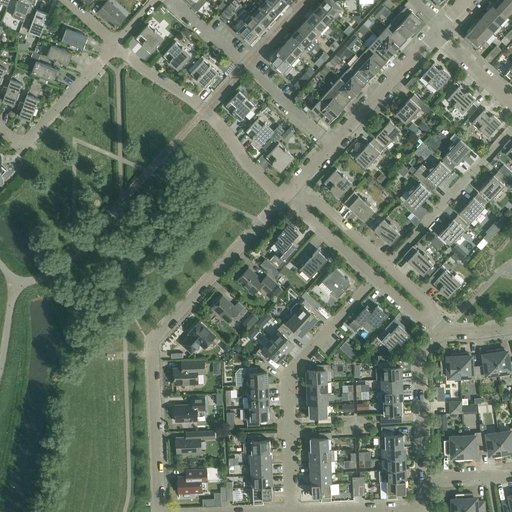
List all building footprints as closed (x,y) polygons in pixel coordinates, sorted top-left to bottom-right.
[(12,16),(24,21),(27,12),(31,14),(34,7),(30,6),(31,0),(18,0),(18,1),(17,1),(15,6),(16,7),(12,16)] [(100,0),(105,4),(97,12),(115,28),(125,17),(108,1),(108,0),(100,0)] [(185,0),(197,11),(207,0),(185,0)] [(267,0),(264,0),(259,7),(273,19),(280,11),(267,0)] [(267,0),(280,11),(287,3),(283,0),(267,0)] [(325,0),(321,5),(334,17),(341,9),(342,10),(343,9),(332,0),(325,0)] [(511,7),(504,0),(498,0),(494,5),(507,17),(511,11),(511,7)] [(406,7),(396,17),(413,32),(422,22),(415,15),(419,11),(408,1),(404,5),(406,7)] [(381,4),(373,14),(378,18),(382,14),(386,9),(381,4)] [(321,5),(314,13),(327,25),(334,17),(321,5)] [(494,5),(486,13),(499,25),(507,17),(494,5)] [(233,11),(228,7),(219,17),(224,21),(233,11)] [(259,7),(252,15),(265,27),(273,19),(259,7)] [(29,31),(40,36),(44,27),(48,29),(50,22),(46,21),(49,14),(37,10),(35,16),(33,16),(31,21),(32,22),(29,31)] [(314,13),(306,21),(320,33),(327,25),(314,13)] [(486,13),(479,21),(492,33),(499,25),(486,13)] [(252,15),(245,23),(259,36),(263,32),(262,31),(265,27),(252,15)] [(396,17),(387,27),(403,42),(413,32),(396,17)] [(368,19),(363,24),(367,28),(372,23),(368,19)] [(306,21),(299,29),(312,41),(320,33),(306,21)] [(474,24),(471,28),(485,41),(492,33),(479,21),(475,25),(474,24)] [(259,36),(245,23),(237,31),(250,43),(254,39),(255,40),(259,36)] [(149,24),(136,38),(137,38),(142,44),(151,53),(164,38),(157,31),(155,30),(149,24)] [(363,24),(358,30),(363,35),(368,29),(367,28),(363,24)] [(387,27),(378,37),(394,52),(403,42),(387,27)] [(485,41),(471,28),(467,32),(468,33),(464,37),(477,49),(485,41)] [(66,29),(62,40),(70,44),(69,48),(75,50),(77,46),(83,48),(88,37),(82,34),(82,33),(76,31),(76,32),(66,29)] [(299,29),(292,37),(305,49),(312,41),(299,29)] [(354,34),(349,39),(354,44),(358,38),(354,34)] [(292,37),(284,45),(298,57),(305,49),(292,37)] [(378,37),(368,47),(385,63),(394,52),(378,37)] [(176,42),(163,56),(164,56),(170,61),(169,62),(178,70),(191,56),(184,49),(182,47),(176,42)] [(51,45),(47,57),(55,60),(54,64),(60,66),(62,63),(68,65),(73,53),(66,51),(67,50),(61,48),(61,49),(51,45)] [(280,48),(276,52),(290,65),(298,57),(284,45),(281,48),(280,48)] [(368,47),(359,58),(375,73),(385,63),(368,47)] [(498,53),(494,49),(485,58),(490,62),(498,53)] [(339,51),(335,54),(341,60),(344,56),(339,51)] [(290,65),(276,52),(273,56),(274,56),(269,61),(283,73),(290,65)] [(335,56),(329,62),(333,66),(339,60),(335,56)] [(226,58),(219,67),(228,76),(236,67),(226,58)] [(359,58),(349,68),(366,83),(375,73),(359,58)] [(203,59),(191,73),(191,74),(197,79),(196,80),(205,88),(209,83),(214,88),(223,79),(218,74),(219,73),(211,67),(211,66),(210,65),(203,59)] [(36,61),(32,73),(40,76),(39,80),(45,83),(47,79),(53,81),(57,70),(51,67),(52,66),(46,64),(46,65),(36,61)] [(423,75),(422,76),(428,82),(430,84),(430,83),(437,90),(450,76),(441,67),(441,68),(435,63),(435,62),(429,68),(423,75)] [(425,64),(418,71),(423,75),(429,68),(425,64)] [(325,66),(320,72),(324,76),(329,70),(325,66)] [(349,68),(340,78),(357,93),(366,83),(349,68)] [(308,80),(303,76),(294,85),(299,90),(308,80)] [(340,78),(331,88),(347,103),(357,93),(340,78)] [(251,88),(255,83),(251,79),(246,83),(251,88)] [(4,86),(1,93),(5,95),(3,101),(14,105),(17,99),(18,99),(20,94),(19,94),(22,84),(11,80),(8,88),(4,86)] [(460,85),(447,99),(453,105),(455,107),(462,113),(476,99),(467,91),(466,91),(460,86),(460,85)] [(331,88),(321,98),(338,114),(347,103),(331,88)] [(239,92),(226,106),(232,111),(232,112),(241,120),(245,115),(250,119),(255,113),(251,109),(254,106),(247,99),(245,97),(239,92)] [(425,104),(414,94),(396,114),(406,124),(411,119),(412,121),(418,115),(416,113),(425,104)] [(20,102),(17,108),(21,110),(19,116),(31,120),(33,114),(34,114),(36,109),(35,109),(39,99),(27,95),(24,103),(20,102)] [(338,114),(321,98),(312,109),(310,107),(310,108),(306,112),(317,122),(321,118),(328,124),(338,114)] [(485,109),(472,123),(479,128),(478,128),(480,130),(488,137),(501,122),(492,114),(491,115),(486,109),(485,109)] [(259,117),(246,131),(246,132),(252,137),(252,138),(261,146),(274,131),(267,125),(265,123),(259,117)] [(390,120),(375,136),(386,146),(390,141),(392,143),(398,137),(396,135),(400,130),(390,120)] [(413,123),(408,129),(413,133),(418,128),(413,123)] [(291,126),(287,131),(292,136),(297,131),(291,126)] [(446,155),(442,160),(452,169),(456,165),(471,149),(460,139),(454,134),(450,139),(454,143),(448,149),(450,150),(446,155)] [(384,148),(374,138),(355,158),(366,168),(370,163),(372,165),(378,159),(376,157),(384,148)] [(431,138),(427,143),(431,147),(435,142),(431,138)] [(271,139),(263,148),(266,151),(274,142),(271,139)] [(507,151),(506,153),(511,159),(511,141),(510,140),(503,147),(507,151)] [(279,143),(266,157),(272,163),(271,163),(280,172),(294,157),(287,151),(287,150),(285,149),(279,143)] [(430,172),(421,182),(432,191),(451,171),(440,161),(436,166),(434,164),(428,171),(430,172)] [(403,166),(397,172),(403,177),(409,171),(403,166)] [(337,169),(324,183),(330,188),(330,189),(339,197),(352,183),(345,176),(343,174),(343,175),(337,169)] [(509,181),(498,171),(480,191),(490,201),(495,196),(496,198),(502,191),(500,190),(509,181)] [(410,194),(401,204),(412,213),(430,193),(420,183),(415,188),(414,186),(408,193),(410,194)] [(354,192),(344,203),(365,221),(374,211),(370,206),(371,205),(365,199),(364,201),(354,192)] [(489,203),(478,193),(459,213),(470,223),(474,218),(476,220),(482,214),(480,212),(489,203)] [(468,225),(458,215),(439,235),(450,245),(454,240),(456,242),(462,236),(460,234),(468,225)] [(411,221),(410,221),(416,226),(420,222),(415,216),(411,221)] [(503,217),(496,224),(501,228),(508,221),(503,217)] [(384,220),(374,230),(390,245),(400,234),(395,229),(396,228),(390,222),(389,224),(384,220)] [(282,250),(277,255),(275,254),(270,260),(279,268),(299,246),(299,245),(297,247),(292,242),(299,234),(294,229),(293,230),(288,225),(281,233),(283,234),(274,243),(282,250)] [(487,234),(483,238),(488,242),(492,238),(487,234)] [(456,245),(452,250),(455,253),(457,255),(460,251),(462,250),(456,245)] [(413,246),(403,257),(423,275),(426,272),(432,265),(433,265),(428,260),(430,258),(424,253),(422,255),(413,246)] [(310,258),(305,254),(295,264),(310,278),(327,259),(317,250),(310,258)] [(455,253),(451,257),(456,261),(459,257),(457,255),(455,253)] [(465,256),(462,260),(468,264),(472,259),(469,256),(465,256)] [(432,265),(426,272),(430,275),(436,268),(432,265)] [(452,275),(442,265),(429,279),(431,281),(432,280),(434,282),(433,283),(434,284),(439,289),(439,290),(448,298),(461,283),(454,277),(454,276),(452,275)] [(272,266),(267,272),(274,278),(279,272),(272,266)] [(323,282),(319,286),(329,295),(331,294),(337,300),(348,288),(347,287),(350,283),(349,282),(349,280),(349,279),(348,278),(347,278),(346,278),(343,276),(344,275),(336,267),(323,282)] [(248,268),(238,280),(243,285),(243,287),(247,291),(248,290),(253,294),(259,288),(262,288),(267,293),(276,284),(267,275),(262,281),(248,268)] [(279,287),(274,292),(279,297),(284,291),(279,287)] [(301,296),(315,309),(320,304),(306,291),(301,296)] [(212,307),(229,323),(239,312),(242,315),(247,310),(238,302),(234,306),(223,296),(212,307)] [(291,310),(295,314),(309,327),(317,318),(310,312),(314,308),(305,300),(301,303),(297,304),(291,310)] [(366,308),(368,306),(367,305),(349,326),(355,331),(361,324),(370,332),(377,324),(378,325),(387,316),(381,311),(383,310),(378,306),(371,313),(366,308)] [(285,321),(281,325),(290,334),(294,330),(301,336),(309,327),(295,314),(287,323),(285,321)] [(259,320),(255,324),(261,329),(264,325),(259,320)] [(188,338),(182,344),(192,353),(200,344),(205,348),(215,337),(199,322),(188,334),(190,336),(188,338)] [(279,332),(272,340),(286,353),(294,344),(287,338),(290,334),(281,325),(277,330),(279,332)] [(385,329),(378,336),(391,348),(398,341),(401,344),(410,335),(399,325),(391,334),(385,329)] [(286,353),(272,340),(264,348),(262,346),(258,351),(267,359),(271,355),(278,362),(286,353)] [(225,343),(221,347),(228,353),(232,349),(225,343)] [(503,348),(495,350),(498,374),(510,372),(511,374),(511,373),(511,361),(509,362),(508,353),(504,353),(503,348)] [(484,365),(478,366),(480,378),(487,378),(486,375),(498,374),(495,350),(486,351),(487,356),(483,356),(484,365)] [(318,352),(314,356),(321,362),(325,358),(318,352)] [(460,377),(459,353),(451,353),(451,358),(447,359),(447,361),(440,361),(441,374),(448,374),(448,378),(460,377)] [(468,353),(459,353),(460,377),(472,377),(472,379),(480,378),(478,366),(472,366),(472,357),(468,358),(468,353)] [(228,354),(224,359),(227,362),(232,357),(228,354)] [(189,368),(174,369),(174,385),(198,384),(197,368),(204,368),(204,360),(189,361),(189,368)] [(382,368),(382,380),(401,379),(401,367),(391,367),(391,362),(385,362),(378,362),(379,368),(382,368)] [(307,371),(307,383),(326,382),(326,371),(329,371),(329,364),(316,365),(316,370),(307,371)] [(245,368),(245,374),(242,374),(242,385),(248,385),(267,385),(267,373),(257,373),(257,367),(245,368)] [(401,379),(382,380),(383,391),(402,390),(401,379)] [(326,382),(307,383),(308,394),(327,393),(326,382)] [(267,385),(248,385),(249,397),(268,396),(267,385)] [(402,390),(383,391),(383,402),(402,402),(402,390)] [(327,393),(308,394),(308,406),(327,405),(327,393)] [(268,396),(249,397),(249,408),(268,407),(268,396)] [(192,405),(175,405),(176,421),(197,421),(197,411),(205,410),(205,397),(192,397),(192,405)] [(381,414),(381,420),(393,420),(393,414),(403,414),(402,402),(383,402),(384,414),(381,414)] [(327,405),(308,406),(309,418),(318,417),(319,423),(331,422),(331,416),(328,416),(327,405)] [(268,407),(249,408),(244,408),(244,420),(247,420),(247,426),(260,425),(259,420),(269,419),(268,407)] [(446,414),(438,414),(438,422),(446,422),(446,414)] [(381,430),(382,436),(385,436),(385,448),(404,447),(403,435),(394,435),(394,430),(394,426),(381,427),(381,430)] [(510,431),(499,432),(502,456),(511,455),(510,450),(511,449),(511,427),(510,428),(510,431)] [(198,437),(186,438),(177,438),(177,454),(201,453),(200,440),(215,439),(214,431),(197,431),(198,437)] [(310,439),(310,451),(329,450),(329,439),(332,438),(331,432),(319,433),(319,438),(310,439)] [(475,435),(463,436),(464,460),(472,460),(472,455),(476,454),(476,445),(482,445),(480,432),(475,433),(475,435)] [(486,432),(480,432),(482,445),(488,444),(489,453),(493,453),(494,458),(502,456),(499,432),(487,434),(486,432)] [(245,453),(251,453),(270,452),(270,440),(260,441),(260,435),(248,436),(248,442),(245,442),(245,453)] [(464,460),(463,436),(450,436),(450,440),(444,441),(444,454),(451,454),(451,455),(455,455),(455,460),(464,460)] [(404,447),(385,448),(385,459),(404,458),(404,447)] [(329,450),(310,451),(311,462),(330,461),(334,461),(334,450),(329,450)] [(270,452),(251,453),(252,465),(271,464),(270,452)] [(404,458),(385,459),(386,470),(405,469),(404,458)] [(330,461),(311,462),(311,473),(330,473),(330,461)] [(271,464),(252,465),(252,476),(271,475),(271,464)] [(178,477),(179,493),(201,492),(201,482),(207,482),(206,469),(186,470),(187,477),(178,477)] [(405,469),(386,470),(386,482),(405,481),(405,469)] [(330,473),(311,473),(312,485),(331,484),(330,473)] [(271,475),(252,476),(253,487),(272,487),(271,475)] [(405,481),(386,482),(387,499),(397,499),(397,493),(406,493),(405,481)] [(331,484),(312,485),(312,497),(321,496),(321,502),(331,501),(331,484)] [(272,487),(253,487),(253,505),(264,504),(263,499),(272,498),(272,487)] [(511,511),(511,490),(511,491),(511,492),(511,497),(509,498),(510,500),(503,502),(505,511),(511,511)] [(473,493),(464,494),(464,511),(484,511),(484,502),(477,502),(477,500),(473,500),(473,493)] [(452,503),(445,504),(445,511),(464,511),(464,494),(455,494),(456,501),(452,501),(452,503)]
